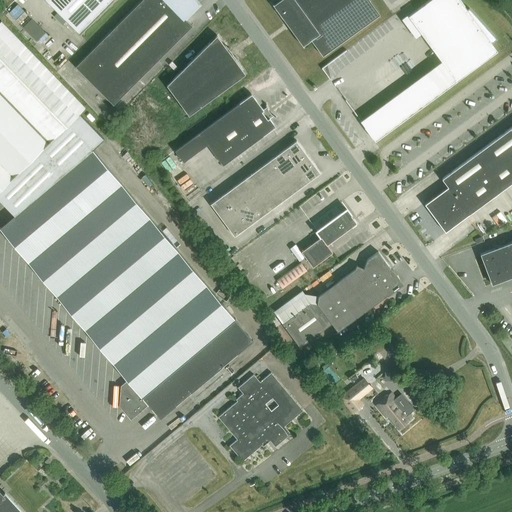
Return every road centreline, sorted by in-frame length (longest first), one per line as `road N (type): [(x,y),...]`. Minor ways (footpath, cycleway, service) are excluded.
road 1 (unclassified): [(511,413),(486,346),(227,0)]
road 2 (tertiary): [(325,511),(511,441)]
road 3 (residential): [(115,511),(0,383)]
road 4 (unknown): [(177,511),(309,429)]
